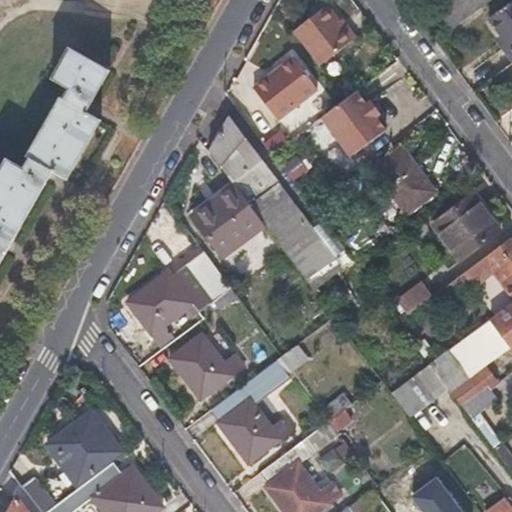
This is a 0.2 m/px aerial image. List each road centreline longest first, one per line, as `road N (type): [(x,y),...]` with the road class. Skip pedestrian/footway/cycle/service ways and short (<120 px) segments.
road 1 (residential): [(68,321),(248,0)]
road 2 (residential): [(221,511),(89,337),(68,321)]
road 3 (residential): [(371,0),(511,182)]
road 4 (residential): [(0,440),(68,321)]
